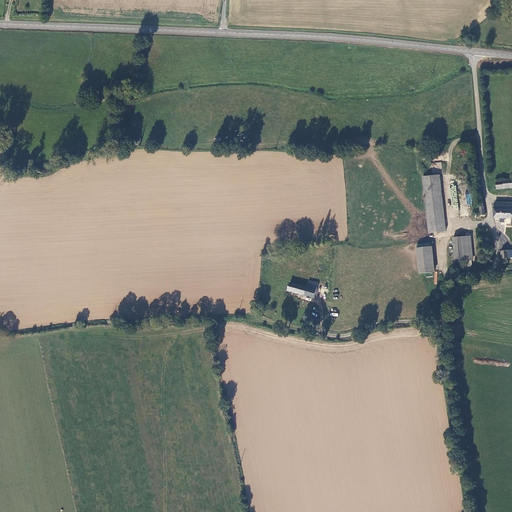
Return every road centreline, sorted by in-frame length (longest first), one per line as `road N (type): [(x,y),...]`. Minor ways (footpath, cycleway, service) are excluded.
road 1 (secondary): [(475,51),(222,32)]
road 2 (secondary): [(222,32),(0,23)]
road 3 (unclassified): [(475,51),(497,267)]
